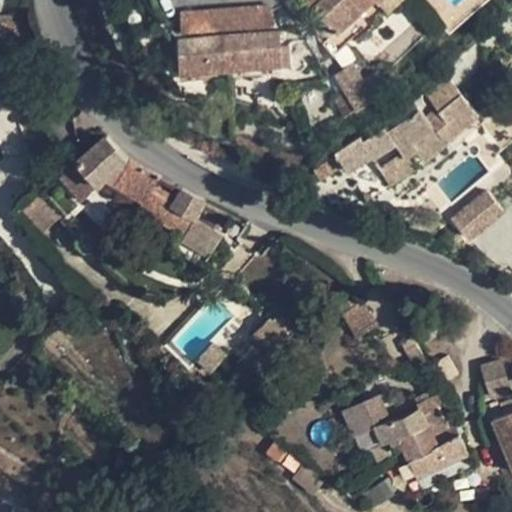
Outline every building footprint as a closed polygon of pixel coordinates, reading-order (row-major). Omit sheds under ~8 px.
[(321,0),(314,6),(339,33),(373,0),(377,0),(379,2),(381,0),(321,0)] [(400,0),(381,0),(379,2),(388,11),(400,0)] [(271,5),(182,10),(183,30),(272,25),(271,5)] [(23,16),(0,15),(0,46),(29,41),(23,16)] [(280,31),(179,37),(182,73),(225,70),(233,70),(240,69),(282,66),(291,66),(290,45),(281,45),(280,31)] [(353,63),(336,74),(349,95),(357,106),(358,108),(390,86),(380,70),(364,79),(353,63)] [(240,69),(233,70),(233,78),(241,78),(240,69)] [(233,70),(225,70),(226,79),(233,78),(233,70)] [(479,114),(450,80),(428,98),(440,111),(428,121),(412,101),(382,124),(384,128),(373,135),(370,130),(335,152),(337,154),(314,169),(321,180),(344,164),(348,171),(373,156),(374,157),(396,143),(402,152),(406,158),(407,157),(416,151),(419,149),(414,142),(434,128),(434,127),(446,141),(479,114)] [(511,97),(511,96),(505,91),(498,100),(506,106),(511,97)] [(357,106),(349,95),(339,100),(347,112),(357,106)] [(509,122),(499,110),(476,128),(502,152),(511,141),(509,122)] [(382,124),(370,130),(373,135),(384,128),(382,124)] [(416,151),(424,160),(446,141),(434,127),(434,128),(414,142),(419,149),(416,151)] [(78,161),(61,175),(83,200),(99,185),(104,180),(106,178),(114,183),(112,186),(141,203),(139,209),(173,229),(177,232),(178,233),(180,234),(181,236),(181,238),(182,240),(210,256),(223,235),(196,219),(206,201),(182,190),(173,204),(152,191),(160,177),(129,158),(128,158),(107,135),(78,161)] [(392,185),(416,168),(407,157),(406,158),(402,152),(379,169),(392,185)] [(106,178),(104,180),(112,186),(114,183),(106,178)] [(448,215),(465,241),(505,215),(488,189),(448,215)] [(43,192),(23,209),(43,232),(64,214),(43,192)] [(106,209),(79,233),(100,256),(127,231),(106,209)] [(27,287),(11,299),(22,315),(39,304),(27,287)] [(271,316),(252,335),(272,353),(291,334),(271,316)] [(213,342),(197,357),(201,361),(195,368),(206,377),(212,371),(227,353),(213,342)] [(427,359),(419,348),(409,355),(417,366),(427,359)] [(448,355),(437,361),(447,380),(458,374),(448,355)] [(501,358),(482,365),(491,397),(510,389),(501,358)] [(401,438),(401,437),(444,417),(438,407),(446,402),(440,391),(437,393),(432,397),(433,400),(434,406),(423,413),(420,406),(404,416),(381,423),(374,409),(358,417),(372,452),(365,456),(369,465),(392,454),(386,442),(390,440),(391,440),(392,442),(393,443),(394,445),(395,445),(397,445),(398,445),(399,444),(400,444),(401,442),(402,440),(401,438)] [(511,397),(502,402),(508,413),(511,411),(511,397)] [(433,400),(420,406),(423,413),(434,406),(433,400)] [(511,411),(508,413),(493,419),(500,436),(487,442),(503,476),(511,493),(511,411)] [(444,417),(401,437),(401,438),(402,440),(401,442),(410,460),(418,477),(469,452),(455,424),(448,428),(444,417)] [(410,460),(403,463),(411,480),(418,477),(410,460)] [(500,511),(496,502),(480,508),(481,511),(500,511)]
